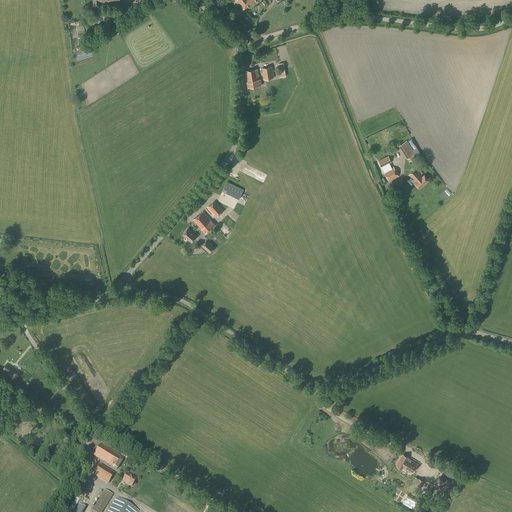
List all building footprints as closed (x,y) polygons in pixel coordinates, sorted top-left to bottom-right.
[(134,12),(149,0),(138,0),(130,7),(134,12)] [(243,9),(256,0),(232,0),(234,2),(233,3),(235,6),(239,3),(243,9)] [(292,66),(286,46),(277,48),(280,57),(283,56),(287,68),(292,66)] [(280,77),(286,76),(284,63),(278,64),(280,77)] [(263,80),(274,78),(272,67),(261,68),(263,80)] [(259,79),(257,69),(245,71),(247,83),(247,88),(261,86),(260,79),(259,79)] [(379,160),(378,161),(381,167),(389,163),(391,162),(388,156),(384,158),(380,160),(379,160)] [(392,168),(383,172),(388,182),(398,177),(393,167),(392,168)] [(420,172),(416,168),(408,175),(415,182),(413,183),(419,189),(429,180),(424,174),(423,175),(422,174),(422,173),(421,171),(420,172)] [(259,174),(265,179),(268,174),(262,170),(259,174)] [(243,201),(246,195),(242,193),(243,190),(227,182),(222,191),(239,200),(239,199),(243,201)] [(248,196),(246,202),(252,204),(254,198),(248,196)] [(214,201),(208,207),(216,217),(223,211),(214,201)] [(229,225),(249,232),(255,215),(250,213),(249,216),(245,214),(246,211),(235,207),(229,225)] [(215,225),(211,221),(203,211),(193,220),(205,234),(215,225)] [(191,242),(196,237),(188,229),(182,235),(191,242)] [(210,253),(215,247),(207,240),(202,245),(210,253)] [(117,469),(123,459),(100,444),(93,455),(117,469)] [(409,458),(402,454),(396,466),(402,469),(412,474),(418,464),(412,461),(412,460),(409,458)] [(434,469),(439,461),(431,455),(430,457),(425,464),(434,469)] [(108,484),(114,474),(100,465),(93,475),(108,484)] [(131,486),(136,479),(126,474),(122,481),(131,486)] [(420,487),(423,481),(419,478),(415,484),(420,487)] [(92,511),(102,511),(113,495),(104,490),(91,511),(92,511)] [(137,511),(138,511),(116,497),(106,511),(137,511)]
